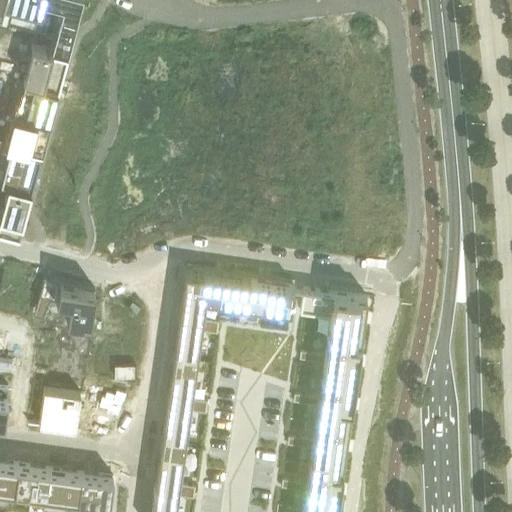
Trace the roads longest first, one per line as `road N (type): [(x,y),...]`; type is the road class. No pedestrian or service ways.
road 1 (secondary): [(460,222),(443,360),(444,511)]
road 2 (secondary): [(481,511),(460,222)]
road 3 (residential): [(392,282),(412,230),(393,0)]
road 4 (residential): [(349,511),(392,282)]
road 5 (residential): [(392,282),(185,247),(168,252)]
road 6 (secondary): [(460,222),(439,0)]
road 7 (residential): [(167,4),(235,14),(382,0)]
road 8 (residential): [(136,455),(168,252)]
road 9 (residential): [(168,252),(99,274),(0,246)]
road 10 (residential): [(0,434),(136,455)]
